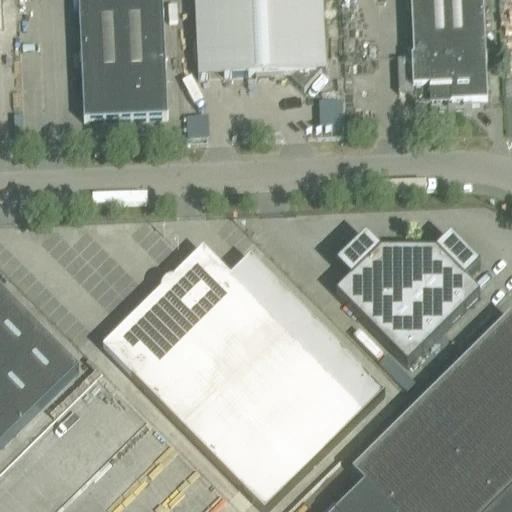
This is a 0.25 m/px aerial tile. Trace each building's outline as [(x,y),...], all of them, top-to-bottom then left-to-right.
[(78,0),(84,125),(168,122),(162,0),(78,0)] [(322,0),(194,0),(198,82),(286,78),(286,74),(292,79),(290,81),(304,94),(328,68),(315,56),(315,53),(325,52),(322,0)] [(413,104),(414,109),(414,111),(422,110),(431,109),(431,111),(431,112),(431,113),(439,113),(439,112),(448,112),(448,115),(455,115),(455,111),(464,111),(464,112),(472,111),(472,110),(472,108),(481,107),(481,108),(488,107),(482,0),(410,0),(413,62),(397,62),(399,94),(399,96),(400,96),(405,97),(410,100),(413,104)] [(436,256),(380,255),(366,241),(337,270),(351,284),(337,298),(408,370),(479,299),(466,285),(480,271),(451,242),(436,256)] [(103,353),(131,381),(260,511),(268,511),(384,398),(251,262),(230,282),(203,254),(103,353)] [(0,452),(79,374),(0,293),(0,452)] [(511,511),(511,322),(510,320),(352,476),(365,489),(340,511),(511,511)]
